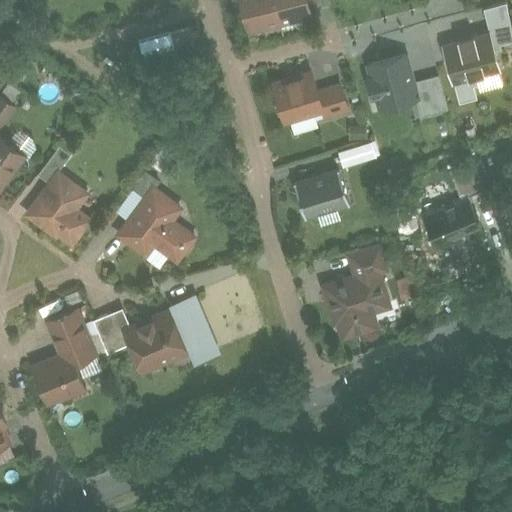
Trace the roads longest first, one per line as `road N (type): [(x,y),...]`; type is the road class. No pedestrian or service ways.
road 1 (residential): [(260,189),(30,31)]
road 2 (residential): [(59,502),(315,397)]
road 3 (residential): [(315,397),(260,189)]
road 4 (residential): [(315,397),(511,312)]
road 5 (residential): [(429,14),(229,68)]
road 6 (residential): [(59,502),(0,338)]
road 7 (residential): [(0,311),(82,273),(121,298),(143,295)]
road 8 (residential): [(229,68),(260,189)]
